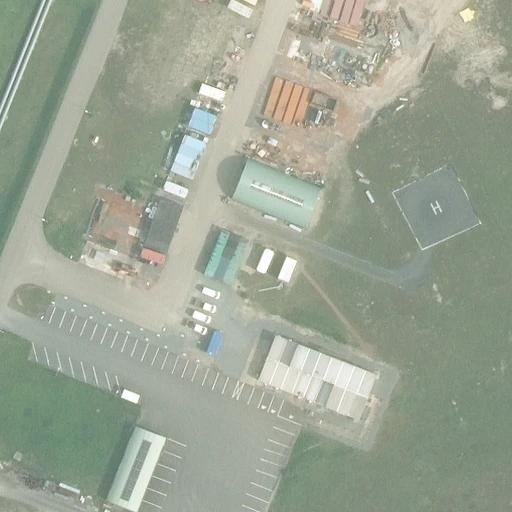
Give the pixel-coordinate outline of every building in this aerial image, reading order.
[(194,107),(188,125),(212,133),(218,114),(194,107)] [(190,177),(205,141),(186,133),(171,169),(190,177)] [(248,160),(232,200),(305,229),(321,188),(248,160)] [(159,201),(142,248),(165,256),(182,209),(159,201)] [(204,273),(231,284),(249,239),(222,229),(204,273)] [(290,282),(298,260),(286,255),(278,278),(290,282)] [(358,421),(375,375),(274,336),(257,382),(358,421)] [(135,425),(105,501),(132,511),(135,511),(165,437),(135,425)]
